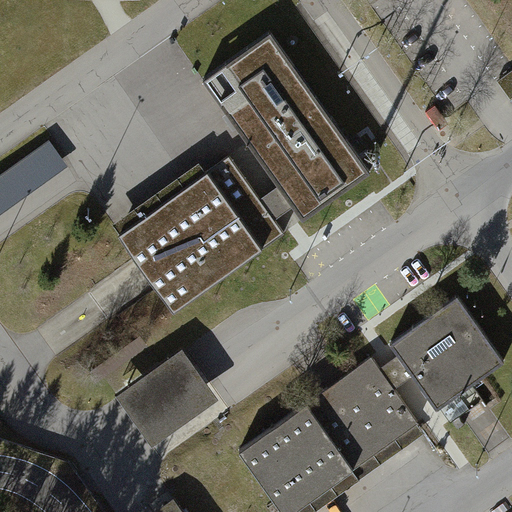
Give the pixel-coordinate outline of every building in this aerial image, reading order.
[(268,229),(291,214),(301,229),(367,185),(269,42),(202,88),(277,196),(255,211),(222,162),(201,176),(195,167),(105,228),(137,275),(167,318),(277,243),(268,229)] [(493,84),(507,103),(511,99),(511,79),(508,74),(493,84)] [(389,391),(411,376),(433,407),(500,360),(456,298),(388,346),(396,358),(376,372),(369,360),(240,451),(283,511),(293,511),(415,427),(389,391)] [(134,428),(146,447),(209,405),(196,385),(178,358),(114,399),(134,428)] [(221,400),(184,423),(192,436),(229,412),(221,400)]
